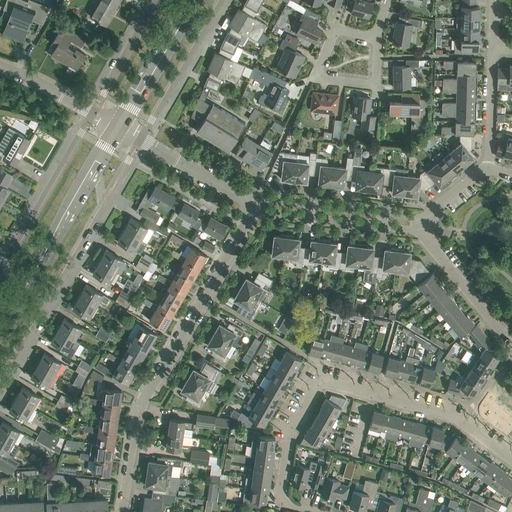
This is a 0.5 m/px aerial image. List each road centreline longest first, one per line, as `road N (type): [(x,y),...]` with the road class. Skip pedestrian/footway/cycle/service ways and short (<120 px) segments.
road 1 (residential): [(122,511),(143,394),(218,272),(249,201)]
road 2 (residential): [(0,384),(102,203),(91,168)]
road 3 (residential): [(310,511),(278,497),(303,414),(320,387),(374,397)]
road 4 (secondary): [(0,330),(91,168)]
road 5 (residential): [(92,114),(0,272)]
road 6 (residential): [(249,201),(274,214),(419,224)]
road 7 (residential): [(419,224),(407,216),(249,201)]
road 8 (residential): [(377,40),(332,35),(315,75),(374,86),(375,67)]
road 9 (residential): [(138,140),(220,0)]
road 10 (residential): [(511,348),(419,224)]
road 11 (secondary): [(115,126),(191,0)]
road 12 (residential): [(249,201),(138,140)]
road 13 (residential): [(487,169),(492,46)]
